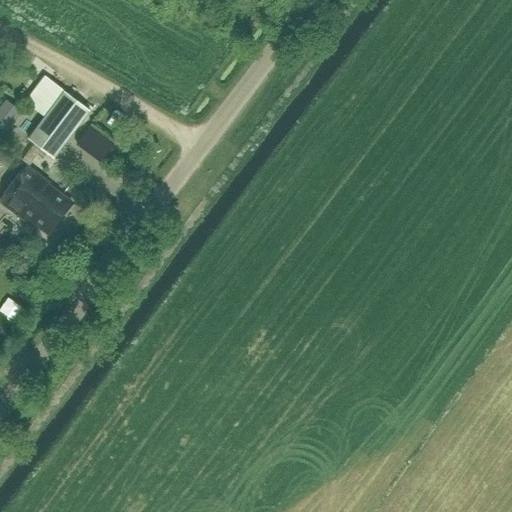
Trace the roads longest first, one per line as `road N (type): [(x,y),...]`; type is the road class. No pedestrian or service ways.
road 1 (unclassified): [(0,409),(307,0)]
road 2 (track): [(205,143),(0,30)]
